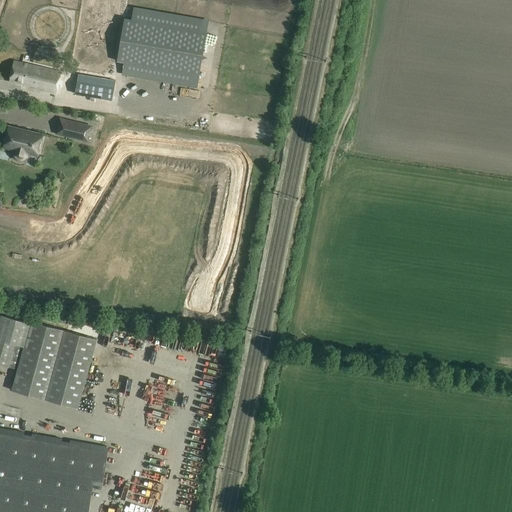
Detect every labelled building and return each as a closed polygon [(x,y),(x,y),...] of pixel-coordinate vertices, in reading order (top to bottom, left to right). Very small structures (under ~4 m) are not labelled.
[(202,20),(134,8),(132,19),(125,18),(118,60),(124,61),(122,73),(191,84),(192,75),(200,77),(208,33),(200,32),(202,20)] [(57,93),(61,72),(14,62),(9,82),(20,85),(21,84),(29,86),(29,84),(36,86),(35,88),(57,93)] [(112,100),(115,75),(80,70),(76,95),(112,100)] [(55,135),(88,143),(90,137),(88,136),(90,131),(91,131),(93,126),(59,118),(55,135)] [(229,124),(227,131),(255,137),(257,130),(229,124)] [(42,134),(11,127),(9,133),(7,133),(3,147),(8,149),(13,150),(12,153),(12,154),(13,156),(14,158),(15,159),(16,161),(18,161),(20,162),(22,161),(24,161),(25,160),(27,158),(28,157),(28,155),(28,154),(37,156),(39,147),(42,134)] [(79,408),(96,341),(1,316),(0,319),(0,364),(18,370),(12,390),(79,408)] [(194,350),(193,354),(208,357),(211,341),(188,337),(185,349),(194,350)] [(32,436),(23,434),(24,432),(0,427),(0,511),(88,511),(94,485),(102,486),(109,447),(70,440),(70,442),(62,441),(62,438),(32,433),(32,436)] [(135,498),(134,506),(145,507),(145,498),(135,498)]
